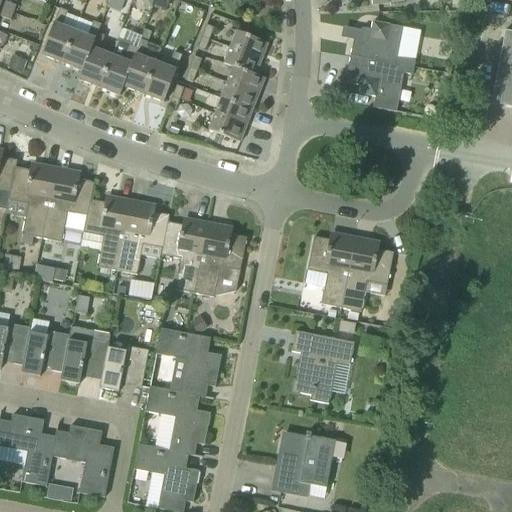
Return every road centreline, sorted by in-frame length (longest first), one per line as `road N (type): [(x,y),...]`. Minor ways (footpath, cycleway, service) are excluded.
road 1 (residential): [(214,511),(276,196)]
road 2 (residential): [(0,99),(136,156),(276,196)]
road 3 (residential): [(276,196),(378,214),(404,194),(412,147)]
road 4 (residential): [(301,0),(303,70),(292,123)]
road 5 (residential): [(412,147),(292,123)]
